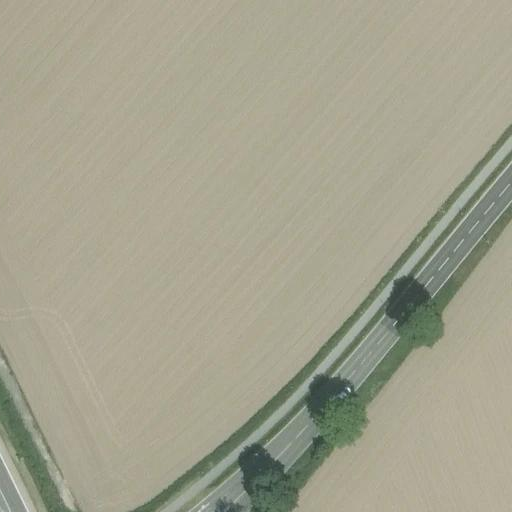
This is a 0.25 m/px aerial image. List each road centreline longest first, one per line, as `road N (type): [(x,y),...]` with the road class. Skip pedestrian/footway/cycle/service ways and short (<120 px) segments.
road 1 (secondary): [(511,184),(225,511)]
road 2 (track): [(58,488),(0,364)]
